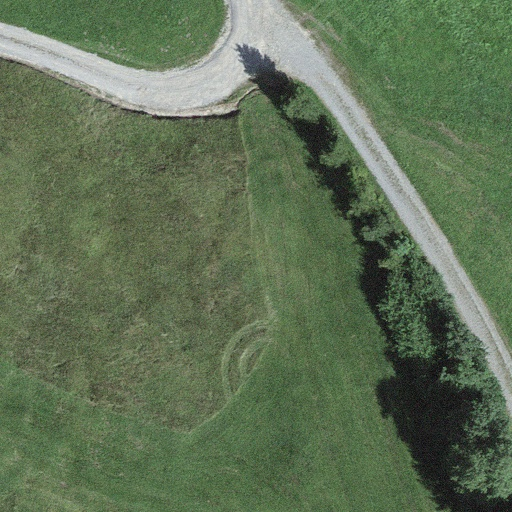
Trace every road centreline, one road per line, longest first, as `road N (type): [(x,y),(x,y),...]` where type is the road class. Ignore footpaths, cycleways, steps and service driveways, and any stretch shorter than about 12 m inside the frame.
road 1 (track): [(511,398),(403,195),(323,80),(248,16)]
road 2 (track): [(248,16),(214,75),(162,89),(128,85),(0,37)]
